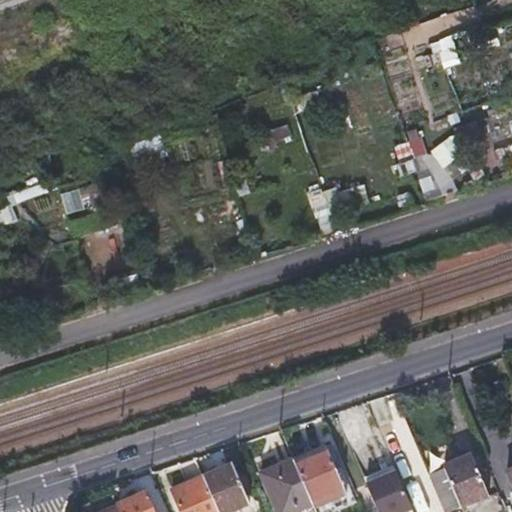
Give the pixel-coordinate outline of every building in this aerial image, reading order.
[(462,35),(437,43),(446,67),(470,58),(462,35)] [(394,147),(430,203),(458,185),(446,166),(469,152),(457,133),(430,151),(418,131),(394,147)] [(510,151),(511,159),(511,141),(498,144),(500,153),(510,151)] [(366,180),(311,194),(320,233),(341,228),(337,214),(372,205),(366,180)] [(42,183),(14,191),(17,201),(45,192),(42,183)] [(60,191),(66,213),(88,207),(82,185),(60,191)] [(343,496),(333,472),(323,447),(291,460),(310,507),(311,510),(343,496)] [(460,510),(474,504),(488,499),(470,457),(443,468),(444,470),(460,510)] [(298,511),(310,507),(291,460),(259,474),(274,511),(298,511)] [(201,479),(214,511),(229,511),(248,504),(233,466),(201,479)] [(444,511),(455,511),(460,510),(444,470),(429,476),(444,511)] [(178,511),(214,511),(201,479),(200,477),(170,489),(178,511)] [(418,492),(416,511),(429,511),(431,493),(418,492)] [(149,511),(143,496),(115,507),(117,511),(149,511)] [(504,511),(500,500),(478,509),(479,511),(504,511)]
